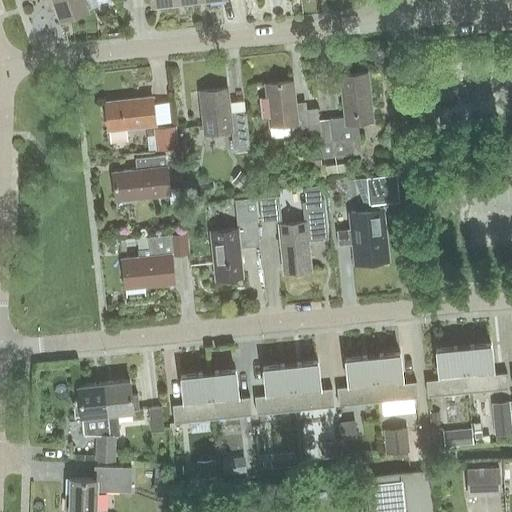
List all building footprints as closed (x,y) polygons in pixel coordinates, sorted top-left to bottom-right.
[(53,0),(60,18),(88,9),(84,0),(53,0)] [(151,0),(152,6),(160,5),(160,9),(177,7),(176,0),(151,0)] [(322,157),(353,154),(360,153),(357,122),(371,120),(366,72),(339,75),(344,118),(318,121),(322,157)] [(292,125),(293,135),(319,132),(317,108),(296,110),(293,80),(264,84),(266,100),(260,100),(262,117),(268,117),(269,127),(292,125)] [(249,151),(245,110),(230,112),(228,87),(200,90),(205,133),(232,130),(234,152),(249,151)] [(127,139),(126,127),(155,124),(153,96),(106,101),(109,128),(111,141),(127,139)] [(152,128),(154,150),(177,147),(175,126),(152,128)] [(322,164),(321,149),(298,151),(299,166),(322,164)] [(178,188),(168,189),(164,155),(135,158),(136,169),(112,171),(115,199),(169,194),(170,205),(180,203),(178,188)] [(312,166),(313,178),(325,177),(323,165),(312,166)] [(250,179),(240,170),(231,181),(241,190),(250,179)] [(366,176),(369,203),(399,200),(395,173),(366,176)] [(284,186),(283,175),(268,177),(269,188),(284,186)] [(183,201),(193,201),(191,180),(180,180),(183,201)] [(260,222),(280,220),(277,196),(258,198),(260,222)] [(234,199),(237,227),(211,230),(216,278),(242,276),(238,241),(258,239),(254,197),(234,199)] [(307,239),(327,237),(323,200),(302,202),(304,220),(278,223),(283,271),(310,268),(307,239)] [(338,246),(353,244),(355,263),(387,259),(381,208),(349,211),(350,221),(351,228),(336,230),(338,246)] [(137,237),(139,255),(122,257),(126,287),(174,282),(171,255),(188,253),(185,232),(137,237)] [(463,347),(468,393),(508,389),(507,373),(493,375),(491,346),(476,347),(476,346),(463,347)] [(427,397),(468,393),(463,347),(451,348),(451,350),(436,351),(439,380),(426,381),(427,397)] [(372,356),(377,402),(416,398),(414,382),(402,383),(399,354),(385,356),(384,354),(372,356)] [(338,406),(377,402),(372,356),(360,357),(360,358),(345,360),(348,386),(336,388),(338,406)] [(290,364),(295,410),(333,406),(332,388),(320,389),(317,362),(302,364),(302,363),(290,364)] [(256,414),(295,410),(290,364),(278,365),(278,367),(263,368),(266,395),(254,396),(256,414)] [(208,372),(212,418),(251,415),(249,397),(238,398),(235,371),(220,372),(220,371),(208,372)] [(174,422),(212,418),(208,372),(196,374),(196,375),(181,376),(183,403),(172,404),(174,422)] [(129,380),(103,383),(109,433),(119,432),(117,413),(132,411),(132,410),(139,409),(137,394),(131,395),(129,380)] [(109,433),(103,383),(78,385),(79,400),(74,401),(75,415),(81,415),(83,434),(95,434),(109,434),(109,433)] [(494,399),(496,433),(511,431),(511,413),(511,398),(494,399)] [(161,407),(147,408),(150,432),(163,431),(161,407)] [(355,420),(340,421),(342,440),(357,438),(355,420)] [(409,451),(408,444),(407,428),(383,430),(386,453),(409,451)] [(473,444),(471,428),(443,431),(444,447),(473,444)] [(94,447),(115,448),(115,434),(109,434),(95,434),(94,447)] [(337,443),(320,444),(321,456),(338,455),(337,443)] [(114,461),(115,448),(94,447),(94,461),(114,461)] [(294,452),(290,452),(262,455),(263,469),(296,466),(294,452)] [(245,472),(244,456),(221,459),(223,474),(245,472)] [(130,490),(131,467),(94,466),(94,479),(65,477),(64,511),(95,511),(96,489),(130,490)] [(499,495),(498,467),(465,468),(466,496),(499,495)] [(369,511),(404,511),(402,484),(367,487),(369,511)]
